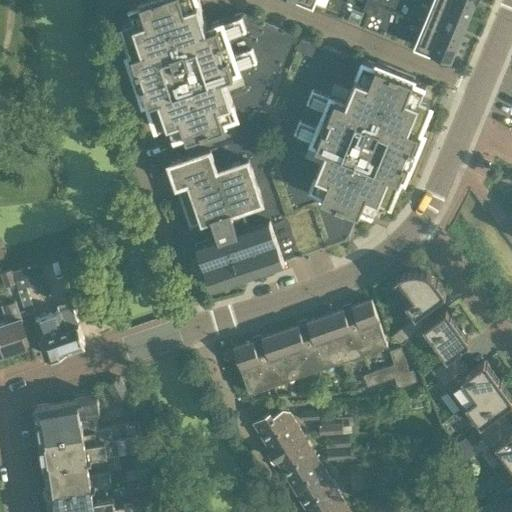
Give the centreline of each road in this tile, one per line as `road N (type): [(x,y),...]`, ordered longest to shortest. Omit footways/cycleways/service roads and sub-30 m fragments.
road 1 (residential): [(201,325),(151,207),(102,0)]
road 2 (residential): [(201,325),(351,274),(421,220)]
road 3 (residential): [(477,86),(275,0)]
road 4 (unclassified): [(298,511),(228,395),(201,325)]
road 5 (residential): [(3,393),(201,325)]
road 6 (residential): [(511,338),(421,220)]
road 7 (residential): [(22,511),(3,393)]
